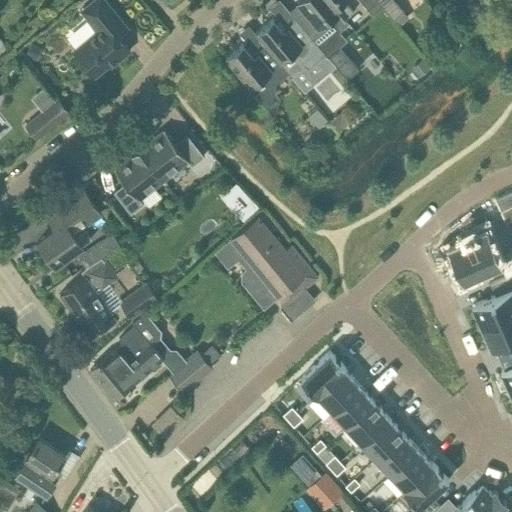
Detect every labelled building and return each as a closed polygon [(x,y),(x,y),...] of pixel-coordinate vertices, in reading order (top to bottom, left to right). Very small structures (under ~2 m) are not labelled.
[(117,13),(106,0),(92,0),(80,11),(96,31),(74,49),(95,75),(117,56),(119,59),(130,50),(106,21),(117,13)] [(298,0),(297,1),(298,3),(310,16),(319,28),(323,32),(333,23),(340,31),(349,23),(345,18),(329,0),(298,0)] [(329,0),(345,18),(354,11),(344,0),(329,0)] [(360,0),(373,15),(382,7),(393,20),(382,7),(376,0),(360,0)] [(376,0),(382,7),(393,20),(404,11),(394,0),(376,0)] [(264,43),(265,43),(290,72),(293,76),(305,65),(308,69),(323,57),(328,64),(332,61),(328,56),(320,47),(296,18),(285,26),(287,28),(284,31),(273,18),(256,33),(264,43)] [(37,60),(42,47),(30,43),(26,56),(37,60)] [(265,43),(264,43),(255,51),(257,54),(254,56),(243,43),(225,58),(251,88),(262,102),(275,91),(276,84),(290,72),(265,43)] [(332,61),(347,79),(359,70),(340,46),(328,56),(332,61)] [(419,75),(429,67),(423,59),(412,67),(419,75)] [(27,125),(37,137),(68,112),(57,99),(27,125)] [(349,123),(339,113),(331,121),(340,131),(349,123)] [(145,142),(139,147),(164,180),(188,161),(192,166),(204,156),(187,134),(176,143),(164,128),(163,129),(146,143),(145,142)] [(309,159),(319,150),(310,140),(300,149),(309,159)] [(115,167),(114,168),(125,182),(114,191),(131,213),(144,204),(140,199),(164,180),(139,147),(132,153),(132,154),(115,167)] [(238,182),(223,196),(244,219),(259,205),(238,182)] [(84,190),(48,217),(52,215),(59,225),(38,241),(55,265),(84,244),(92,238),(84,228),(102,215),(84,190)] [(511,191),(496,199),(511,232),(511,231),(511,191)] [(229,239),(214,251),(219,256),(228,267),(238,259),(245,268),(242,270),(241,280),(264,308),(275,299),(281,307),(291,319),(315,300),(305,288),(319,277),(293,244),(290,245),(290,244),(284,249),(257,216),(257,217),(255,215),(231,236),(232,237),(229,240),(229,239)] [(467,236),(446,245),(461,280),(500,263),(506,276),(511,273),(511,252),(505,256),(490,222),(466,233),(467,236)] [(112,233),(77,255),(85,268),(102,257),(120,245),(112,233)] [(76,282),(60,293),(86,330),(102,318),(111,312),(96,290),(100,287),(101,289),(119,276),(106,259),(104,260),(102,257),(85,268),(82,270),(85,275),(76,282)] [(483,300),(472,305),(482,326),(511,312),(511,273),(495,281),(492,282),(497,294),(483,300)] [(131,317),(158,298),(146,282),(119,301),(131,317)] [(123,342),(90,369),(114,397),(134,381),(135,383),(151,370),(155,370),(161,365),(161,361),(163,360),(165,358),(162,356),(170,349),(161,338),(162,331),(146,312),(133,322),(135,324),(119,338),(123,342)] [(511,312),(482,326),(491,348),(511,338),(511,312)] [(211,369),(208,365),(220,355),(211,344),(199,355),(197,352),(170,374),(185,391),(211,369)] [(318,362),(301,378),(317,396),(318,395),(345,369),(346,368),(330,351),(318,362)] [(511,365),(501,370),(511,392),(511,391),(511,365)] [(345,369),(318,395),(332,410),(360,385),(345,369)] [(0,404),(15,385),(0,374),(0,404)] [(360,385),(332,410),(347,426),(374,400),(360,385)] [(374,400),(347,426),(361,441),(389,416),(374,400)] [(172,403),(152,421),(167,437),(186,419),(172,403)] [(293,408),(284,416),(289,422),(298,414),(293,408)] [(298,414),(289,422),(294,428),(303,420),(298,414)] [(389,416),(361,441),(376,457),(403,432),(389,416)] [(403,432),(376,457),(390,473),(417,447),(403,432)] [(7,467),(47,494),(56,481),(49,476),(64,454),(39,437),(30,450),(16,440),(7,467)] [(322,440),(313,449),(318,454),(327,446),(322,440)] [(417,447),(390,473),(404,488),(432,463),(417,447)] [(305,488),(324,508),(344,491),(326,470),(322,473),(304,452),(291,463),(310,484),(305,488)] [(336,457),(327,465),(332,470),(341,462),(336,457)] [(341,462),(332,470),(337,476),(346,468),(341,462)] [(400,492),(418,511),(430,511),(440,503),(432,494),(449,479),(433,462),(432,463),(404,488),(400,492)] [(3,475),(0,479),(0,502),(7,507),(21,487),(3,475)] [(356,478),(347,486),(352,492),(361,484),(356,478)] [(511,511),(505,503),(508,500),(497,488),(493,491),(484,481),(451,511),(511,511)] [(50,511),(37,503),(30,511),(50,511)]
